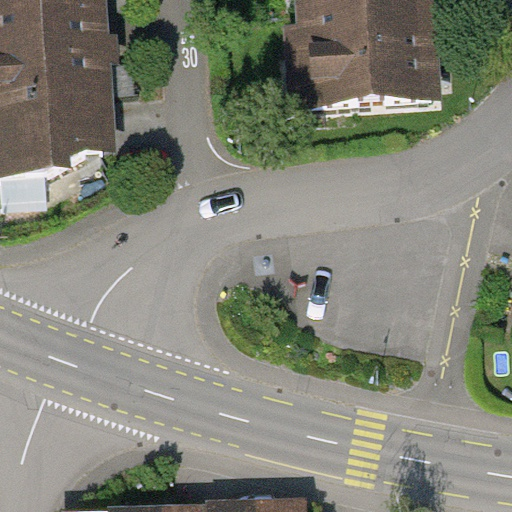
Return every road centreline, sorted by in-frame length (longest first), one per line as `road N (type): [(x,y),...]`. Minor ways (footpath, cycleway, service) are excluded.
road 1 (primary): [(62,362),(237,419),(385,455)]
road 2 (residential): [(511,144),(480,173),(210,215)]
road 3 (residential): [(192,0),(210,215)]
road 4 (residential): [(210,215),(133,268),(62,362)]
road 5 (residential): [(62,362),(24,465),(22,511)]
road 6 (primary): [(385,455),(511,476)]
